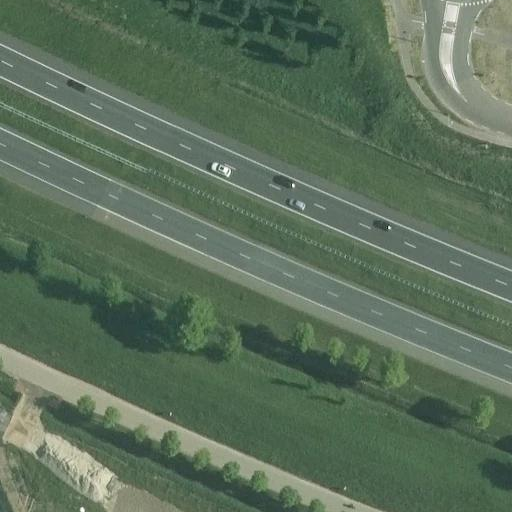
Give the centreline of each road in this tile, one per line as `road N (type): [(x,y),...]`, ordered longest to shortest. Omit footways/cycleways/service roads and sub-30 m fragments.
road 1 (motorway): [(0,138),(161,218),(511,366)]
road 2 (motorway): [(511,289),(0,61)]
road 3 (unclassified): [(349,511),(0,358)]
road 4 (tertiary): [(511,123),(480,112),(456,90),(448,54),(456,0)]
